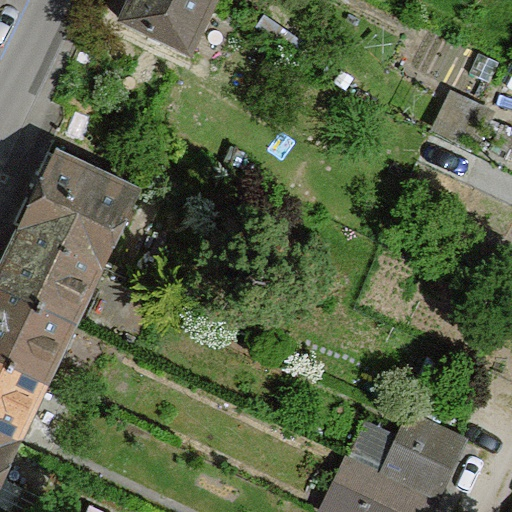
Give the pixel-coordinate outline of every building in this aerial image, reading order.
[(137,0),(127,21),(192,53),(217,0),(137,0)] [(67,250),(96,188),(56,169),(26,230),(67,250)] [(67,250),(102,267),(137,193),(102,177),(96,188),(67,250)] [(0,284),(0,289),(74,325),(102,267),(67,250),(26,230),(0,284)] [(0,362),(46,385),(74,325),(0,289),(0,362)] [(0,433),(17,442),(46,385),(0,362),(0,433)] [(463,441),(414,418),(388,472),(438,495),(463,441)] [(0,476),(17,442),(0,433),(0,476)] [(428,511),(433,501),(352,462),(329,510),(333,511),(428,511)]
